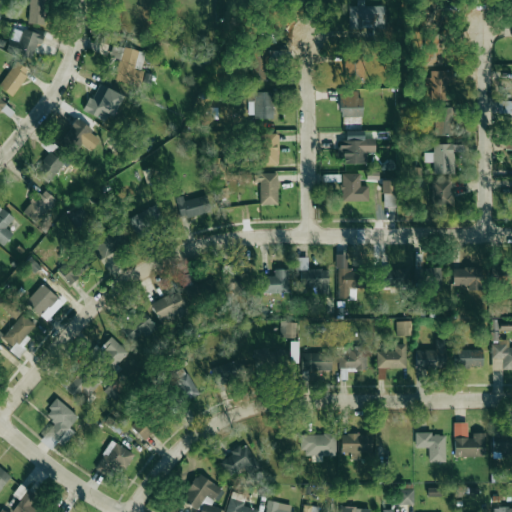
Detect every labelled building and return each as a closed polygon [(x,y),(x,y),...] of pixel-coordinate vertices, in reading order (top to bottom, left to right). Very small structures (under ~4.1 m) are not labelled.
[(46,26),(49,0),(30,0),(27,23),(46,26)] [(350,6),(350,29),(381,28),(381,14),(387,14),(387,6),(365,6),(365,0),(357,0),(358,6),(350,6)] [(38,53),(44,36),(24,29),(18,46),(38,53)] [(146,53),(114,44),(111,56),(121,59),(116,78),(137,84),(146,53)] [(254,81),(269,81),(270,60),(254,60),(254,81)] [(15,97),(31,70),(16,61),(0,88),(15,97)] [(346,84),(365,84),(365,61),(346,61),(346,84)] [(455,99),(454,70),(435,71),(436,100),(455,99)] [(127,96),(98,83),(86,111),(114,124),(127,96)] [(365,117),(366,92),(341,91),(341,117),(365,117)] [(76,152),(81,145),(93,152),(102,136),(76,120),(62,143),(76,152)] [(438,136),(457,135),(456,120),(437,120),(438,136)] [(279,165),(278,134),(266,135),(266,165),(279,165)] [(366,164),(366,152),(376,153),(377,141),(340,140),(339,163),(366,164)] [(424,153),(425,162),(434,162),(435,174),(456,174),(455,144),(434,145),(435,152),(424,153)] [(42,161),(53,174),(69,161),(58,147),(42,161)] [(279,205),(278,173),(259,174),(260,205),(279,205)] [(369,201),(368,186),(360,186),(360,173),(339,174),(341,202),(369,201)] [(383,207),(397,208),(398,181),(384,181),(383,207)] [(454,207),(454,181),(432,181),(433,208),(454,207)] [(180,219),(212,211),(208,195),(185,200),(183,195),(175,197),(180,219)] [(24,211),(34,223),(44,214),(33,202),(24,211)] [(160,221),(156,207),(139,211),(142,225),(160,221)] [(6,228),(14,217),(3,209),(0,212),(0,242),(5,246),(14,234),(6,228)] [(101,254),(116,256),(119,238),(104,235),(101,254)] [(61,275),(72,285),(80,276),(70,266),(61,275)] [(449,268),(449,283),(477,282),(476,267),(449,268)] [(442,287),(442,268),(414,269),(414,287),(442,287)] [(289,270),(272,270),(272,293),(289,293),(289,270)] [(300,271),(300,291),(330,290),(330,270),(300,271)] [(356,300),(356,288),(363,288),(363,270),(338,270),(337,300),(356,300)] [(43,315),(59,298),(43,284),(27,301),(43,315)] [(161,321),(188,307),(179,290),(152,304),(161,321)] [(2,305),(13,320),(22,314),(11,298),(2,305)] [(139,346),(157,327),(142,313),(124,332),(139,346)] [(35,325),(22,314),(2,338),(15,349),(35,325)] [(511,319),(489,319),(488,357),(500,358),(500,368),(511,368),(511,348),(506,348),(506,339),(497,339),(498,329),(511,329),(511,319)] [(391,334),(403,334),(403,321),(391,321),(391,334)] [(279,338),(296,338),(297,322),(280,322),(279,338)] [(117,365),(128,352),(111,337),(100,350),(117,365)] [(403,367),(403,343),(391,343),(391,350),(373,350),(374,368),(403,367)] [(449,348),(449,350),(411,350),(411,366),(482,367),(482,349),(449,348)] [(253,350),(254,370),(278,368),(277,349),(253,350)] [(363,369),(363,350),(338,350),(339,369),(363,369)] [(302,372),(332,370),(332,353),(302,354),(302,372)] [(231,377),(228,365),(210,371),(213,382),(231,377)] [(184,378),(183,397),(197,397),(197,378),(184,378)] [(79,418),(58,400),(45,414),(55,424),(47,433),(57,442),(79,418)] [(145,440),(156,431),(144,419),(134,428),(145,440)] [(466,421),(450,422),(451,457),(482,456),(482,432),(467,432),(466,421)] [(497,451),(511,451),(511,431),(498,431),(497,451)] [(333,454),(332,433),(296,435),(297,455),(333,454)] [(337,433),(337,452),(348,452),(348,457),(367,457),(367,434),(337,433)] [(412,433),(411,447),(426,447),(426,461),(443,461),(443,433),(412,433)] [(120,481),(135,454),(110,441),(96,468),(120,481)] [(229,480),(256,463),(244,445),(218,461),(229,480)] [(0,491),(11,475),(0,467),(0,491)] [(180,501),(194,509),(203,495),(211,499),(218,487),(196,474),(180,501)] [(394,489),(395,505),(411,504),(410,489),(394,489)] [(289,505),(264,500),(262,511),(263,511),(292,511),(288,511),(289,505)]
